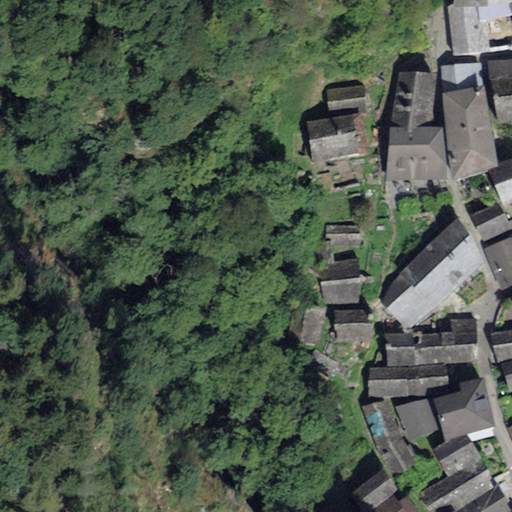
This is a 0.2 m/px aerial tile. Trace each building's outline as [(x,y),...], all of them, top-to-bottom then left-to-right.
[(511,0),(487,0),(487,6),(477,7),(478,22),(486,20),(511,16),(508,4),(511,2),(511,0)] [(453,7),(453,4),(447,4),(452,55),(489,52),(486,20),(478,22),(477,7),(453,7)] [(511,58),(486,61),(498,123),(511,120),(511,58)] [(436,74),(398,73),(389,127),(432,128),(436,74)] [(326,90),(330,119),(362,115),(368,114),(364,85),(326,90)] [(484,86),(441,94),(452,181),(488,170),(497,167),(496,165),(484,86)] [(330,119),(306,123),(312,163),(368,154),(362,115),(330,119)] [(432,128),(389,127),(385,181),(446,180),(442,128),(432,128)] [(511,158),(496,165),(497,167),(488,170),(503,206),(511,202),(511,158)] [(509,230),(498,204),(471,215),(482,242),(509,230)] [(483,263),(457,218),(400,273),(381,304),(408,332),(483,263)] [(361,226),(326,226),(326,246),(361,246),(361,226)] [(511,238),(483,250),(500,291),(511,285),(511,238)] [(332,249),(307,249),(306,264),(327,264),(332,264),(332,249)] [(358,304),(358,258),(332,264),(327,264),(327,270),(322,270),(323,304),(358,304)] [(325,309),(292,305),(287,342),(321,346),(325,309)] [(372,311),(334,310),(334,341),(372,342),(372,311)] [(451,332),(384,335),(386,367),(406,366),(446,364),(478,363),(476,319),(450,320),(451,332)] [(511,330),(490,334),(497,364),(500,363),(511,361),(511,330)] [(511,361),(500,363),(509,393),(511,392),(511,361)] [(446,364),(406,366),(408,395),(448,393),(446,364)] [(369,397),(408,395),(406,366),(386,367),(368,368),(369,397)] [(466,435),(495,427),(483,378),(458,383),(461,393),(432,399),(443,441),(466,435)] [(428,399),(395,407),(409,441),(438,430),(428,399)] [(361,407),(376,450),(401,439),(386,401),(361,407)] [(447,478),(420,492),(429,511),(451,511),(454,510),(495,485),(466,435),(443,441),(433,450),(447,478)] [(415,463),(401,439),(376,450),(390,477),(415,463)] [(398,491),(382,470),(349,494),(361,511),(368,511),(392,495),(398,491)] [(511,511),(495,485),(454,510),(455,511),(511,511)] [(416,511),(406,496),(398,502),(392,495),(368,511),(416,511)]
